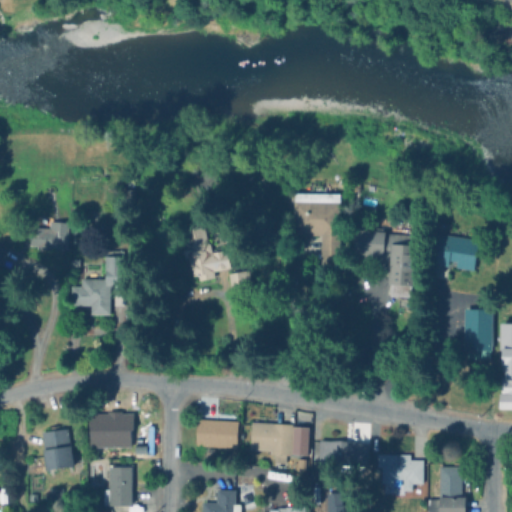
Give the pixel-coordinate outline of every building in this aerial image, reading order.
[(340,193),(339,262),(320,261),(321,234),(294,234),(295,192),(340,193)] [(68,221),(66,248),(50,247),(50,249),(37,248),(37,245),(29,244),(32,215),(50,217),(50,220),(68,221)] [(211,250),(210,251),(213,251),(212,249),(220,247),(221,249),(226,248),(230,267),(213,271),(214,276),(198,280),(196,274),(192,275),(188,255),(185,256),(183,247),(187,246),(183,228),(203,224),(207,242),(210,243),(211,250)] [(385,231),(384,257),(353,255),(355,229),(385,231)] [(479,239),(473,270),(431,262),(437,232),(479,239)] [(418,252),(417,270),(416,270),(415,284),(412,284),(411,296),(390,295),(391,288),(390,288),(390,283),(389,283),(391,233),(418,235),(417,252),(418,252)] [(125,255),(125,283),(112,283),(112,284),(109,284),(109,314),(86,314),(86,304),(70,304),(70,284),(80,285),(80,278),(105,278),(105,250),(124,250),(124,255),(125,255)] [(253,295),(231,298),(227,273),(249,270),(253,295)] [(493,309),(492,350),(489,350),(489,359),(463,359),(465,308),(493,309)] [(498,348),(499,322),(511,322),(511,408),(497,408),(498,393),(499,393),(500,376),(503,376),(503,363),(500,363),(500,348),(498,348)] [(130,427),(131,447),(102,447),(102,440),(89,440),(89,417),(126,417),(126,427),(130,427)] [(237,421),(235,447),(194,445),(196,419),(237,421)] [(290,453),(290,455),(285,455),(285,463),(273,462),(274,449),(249,448),(250,421),(292,424),(292,426),(309,427),(307,454),(290,453)] [(58,425),(58,429),(66,428),(69,445),(71,445),(74,465),(46,469),(40,432),(49,430),(49,426),(58,425)] [(369,443),(367,469),(317,466),(319,440),(369,443)] [(151,446),(150,456),(138,455),(138,446),(151,446)] [(215,455),(212,456),(204,456),(201,454),(201,450),(204,448),(212,449),(215,451),(215,455)] [(422,459),(422,484),(416,484),(416,491),(402,491),(402,479),(376,479),(376,454),(409,454),(409,459),(422,459)] [(307,459),(307,471),(296,470),(296,459),(307,459)] [(133,465),(133,483),(131,483),(131,505),(103,505),(103,489),(106,489),(106,464),(133,465)] [(467,480),(467,497),(466,497),(466,511),(426,511),(426,499),(438,499),(438,466),(460,466),(460,479),(467,480)] [(61,496),(49,496),(48,488),(61,488),(61,496)] [(235,490),(234,504),(239,504),(239,511),(200,511),(200,503),(202,503),(202,502),(216,502),(216,489),(235,490)] [(98,511),(88,511),(88,503),(98,502),(98,511)]
